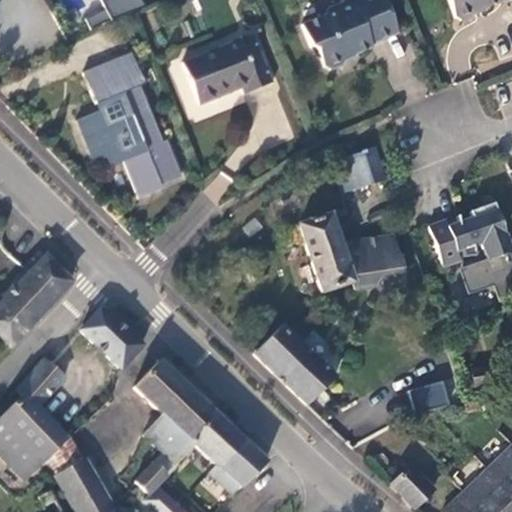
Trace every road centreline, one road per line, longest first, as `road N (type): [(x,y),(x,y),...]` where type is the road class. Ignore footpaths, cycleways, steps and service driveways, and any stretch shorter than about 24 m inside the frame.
road 1 (residential): [(113,267),(349,492)]
road 2 (residential): [(0,383),(113,267)]
road 3 (residential): [(0,159),(113,267)]
